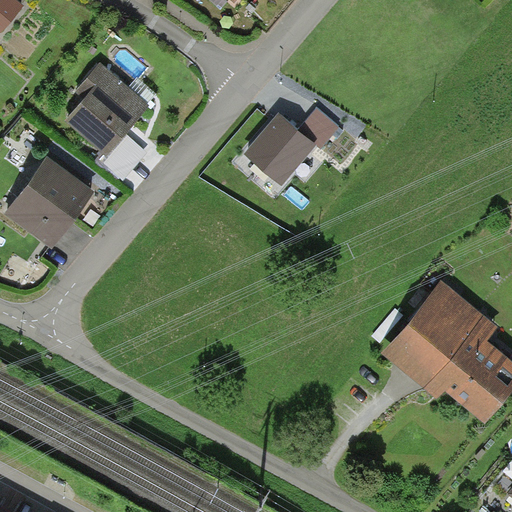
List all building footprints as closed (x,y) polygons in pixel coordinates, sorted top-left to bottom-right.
[(17,0),(0,0),(0,33),(1,34),(24,5),(17,0)] [(149,105),(101,61),(74,95),(83,101),(65,120),(108,158),(131,129),(149,105)] [(318,107),(299,129),(317,145),(321,149),(339,126),(318,107)] [(293,123),(279,112),(244,154),(282,186),(317,145),(299,129),(293,123)] [(95,192),(47,156),(4,214),(52,248),(67,228),(95,192)] [(485,422),(511,389),(511,361),(486,340),(498,327),(442,280),(381,354),(438,400),(446,390),(485,422)] [(19,511),(0,501),(0,511),(19,511)]
